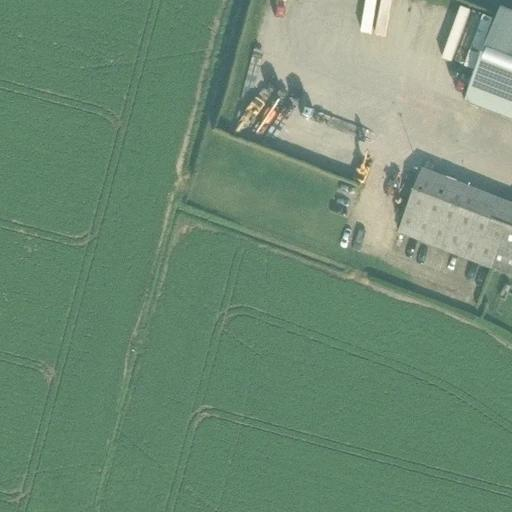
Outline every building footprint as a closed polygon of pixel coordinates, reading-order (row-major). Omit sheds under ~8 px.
[(443,42),(452,8),(420,0),(403,0),(389,52),(407,57),(407,55),(424,60),(429,39),(443,42)] [(282,4),(278,16),(306,26),(310,14),(282,4)] [(464,104),(511,122),(511,15),(500,11),(464,104)] [(299,89),(306,64),(255,49),(247,74),(299,89)] [(238,91),(223,132),(275,150),(285,122),(286,122),(290,110),(238,91)] [(511,277),(511,207),(421,172),(398,233),(511,277)]
